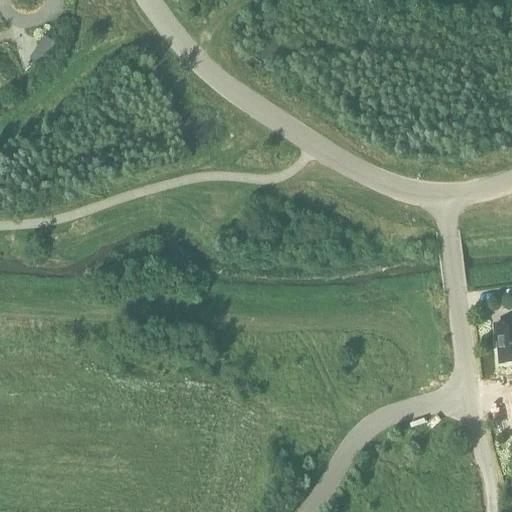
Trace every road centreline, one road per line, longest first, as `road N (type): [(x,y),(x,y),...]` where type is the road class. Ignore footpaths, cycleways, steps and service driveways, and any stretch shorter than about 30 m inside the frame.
road 1 (residential): [(442,195),(386,182),(264,114),(186,51),(149,0)]
road 2 (residential): [(468,394),(386,418),(357,438),(306,511)]
road 3 (residential): [(468,394),(442,195)]
